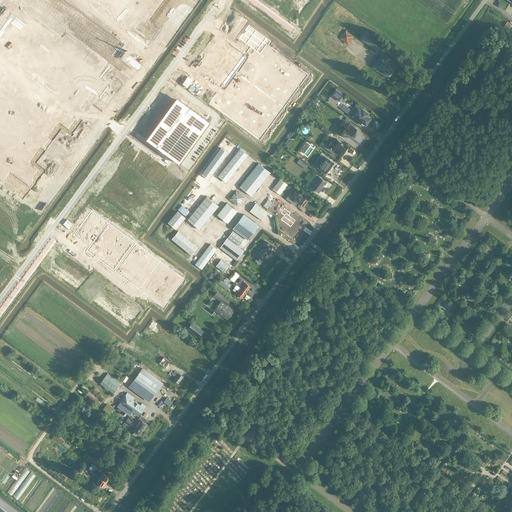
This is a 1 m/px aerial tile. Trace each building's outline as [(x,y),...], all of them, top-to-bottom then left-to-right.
[(0,185),(18,199),(38,171),(29,164),(55,129),(64,136),(101,85),(92,78),(131,26),(140,33),(164,0),(18,0),(3,21),(0,18),(0,185)] [(338,25),(332,20),(326,27),(333,32),(338,25)] [(210,102),(209,103),(259,140),(308,75),(268,45),(270,41),(257,31),(249,25),(245,30),(242,34),(239,38),(250,47),(247,52),(243,56),(243,57),(223,84),(219,89),(210,102)] [(353,36),(345,30),(340,37),(348,43),(353,36)] [(383,44),(366,31),(360,39),(377,51),(383,44)] [(354,57),(342,49),(339,53),(351,62),(354,57)] [(388,79),(398,64),(394,61),(395,61),(394,60),(393,61),(382,53),(372,67),(388,79)] [(335,89),(331,95),(339,101),(343,95),(335,89)] [(148,136),(146,139),(156,146),(172,158),(173,159),(179,164),(179,163),(188,152),(210,122),(207,119),(198,113),(187,105),(181,100),(176,97),(173,102),(148,136)] [(358,109),(353,115),(357,119),(356,121),(360,124),(362,122),(362,123),(365,125),(370,119),(366,116),(368,114),(362,109),(362,110),(361,111),(358,109)] [(339,129),(337,132),(343,136),(346,132),(351,136),(352,135),(355,131),(356,130),(356,129),(354,128),(349,124),(347,122),(343,120),(338,127),(340,128),(339,129)] [(321,129),(328,134),(331,131),(324,126),(321,129)] [(328,141),(324,147),(329,151),(330,149),(338,155),(339,154),(340,155),(342,151),(342,150),(343,148),(340,145),(339,145),(341,143),(336,138),(334,141),(332,140),(330,142),(328,141)] [(300,150),(304,153),(310,145),(306,142),(300,150)] [(221,148),(202,174),(208,179),(228,153),(221,148)] [(240,149),(218,176),(226,182),(248,155),(240,149)] [(317,167),(326,173),(329,169),(331,167),(333,163),(334,163),(325,156),(317,167)] [(297,162),(306,168),(308,165),(299,159),(297,162)] [(251,196),(270,172),(258,163),(240,186),(251,196)] [(310,187),(310,188),(318,193),(318,192),(321,188),(323,185),(325,182),(326,182),(319,176),(318,176),(319,177),(311,188),(310,187)] [(280,194),(287,184),(280,179),(272,189),(280,194)] [(238,205),(244,197),(236,191),(230,199),(238,205)] [(305,198),(296,191),(291,197),(289,195),(286,199),(292,203),(294,200),(300,204),(300,205),(302,203),(303,202),(304,201),(304,200),(305,198),(305,197),(305,198)] [(218,206),(207,196),(188,219),(199,229),(218,206)] [(268,209),(273,202),(268,199),(263,206),(268,209)] [(227,203),(217,214),(225,221),(234,209),(227,203)] [(256,203),(249,211),(262,220),(268,212),(256,203)] [(185,213),(187,215),(190,211),(182,204),(178,210),(184,215),(185,213)] [(284,215),(281,220),(290,227),(295,220),(288,215),(290,213),(284,209),(281,213),(284,215)] [(73,235),(70,239),(86,251),(115,272),(151,299),(153,300),(163,307),(184,279),(91,210),(79,227),(73,235)] [(168,223),(176,229),(185,217),(177,211),(168,223)] [(248,240),(259,225),(243,214),(232,228),(248,240)] [(228,237),(239,245),(244,239),(233,230),(228,237)] [(178,231),(171,239),(191,255),(197,247),(178,231)] [(243,250),(242,249),(237,245),(227,238),(220,248),(236,260),(243,250)] [(264,246),(256,258),(263,263),(265,263),(267,261),(267,260),(266,259),(266,258),(271,251),(269,249),(272,246),(265,241),(262,245),(264,246)] [(210,244),(195,264),(202,269),(217,249),(210,244)] [(216,266),(224,272),(229,265),(221,259),(216,266)] [(230,280),(234,283),(240,275),(236,272),(230,280)] [(221,279),(218,283),(227,289),(229,286),(221,279)] [(250,286),(243,281),(242,282),(240,280),(238,282),(242,285),(240,288),(246,292),(250,286)] [(234,288),(233,290),(235,292),(234,292),(242,298),(246,292),(240,288),(236,285),(234,288)] [(217,291),(214,295),(220,300),(223,295),(217,291)] [(227,304),(221,300),(214,310),(227,320),(234,310),(227,304)] [(192,323),(188,329),(196,335),(201,330),(192,323)] [(165,367),(169,361),(163,357),(159,363),(165,367)] [(161,385),(141,370),(131,384),(151,399),(161,385)] [(178,383),(183,376),(175,371),(172,374),(175,377),(173,380),(178,383)] [(119,385),(114,381),(115,380),(107,374),(100,383),(113,393),(120,383),(119,385)] [(97,404),(100,400),(91,391),(87,395),(97,404)] [(140,405),(133,399),(134,397),(127,392),(119,402),(120,403),(133,412),(138,416),(146,406),(142,403),(140,405)] [(44,405),(46,402),(37,397),(36,400),(44,405)] [(167,404),(169,406),(173,402),(166,398),(163,402),(167,404)] [(102,409),(109,414),(113,408),(107,403),(102,409)] [(133,412),(120,403),(117,406),(130,416),(133,412)] [(134,433),(136,434),(137,434),(137,433),(139,434),(146,424),(144,423),(146,420),(141,416),(139,419),(140,420),(133,430),(135,431),(134,432),(134,433)] [(51,439),(61,446),(64,441),(55,434),(51,439)] [(9,490),(14,494),(30,470),(25,467),(9,490)] [(110,478),(103,473),(102,473),(98,470),(98,469),(97,469),(96,469),(96,470),(94,473),(93,473),(106,483),(110,478)] [(26,482),(30,484),(36,474),(31,472),(27,479),(25,478),(25,479),(27,480),(26,482)] [(106,483),(93,473),(92,475),(95,477),(93,480),(96,482),(103,487),(106,483)]
